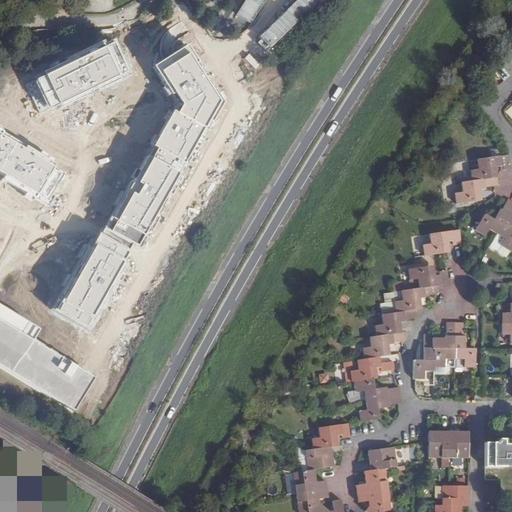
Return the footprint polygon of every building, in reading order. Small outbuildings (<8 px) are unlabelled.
[(43,116),(129,75),(113,41),(27,83),(43,116)] [(178,106),(154,145),(188,165),(224,102),(188,48),(154,67),(178,106)] [(0,180),(25,198),(50,163),(0,128),(0,180)] [(141,245),(186,167),(152,147),(106,225),(141,245)] [(509,169),(508,155),(478,160),(479,169),(471,170),(472,181),(493,178),(491,168),(501,166),(502,170),(509,169)] [(472,181),(462,183),(463,193),(455,194),(456,204),(477,201),(476,191),(485,189),(485,187),(496,185),(499,185),(497,177),(493,178),(472,181)] [(511,200),(509,199),(508,201),(502,210),(500,209),(494,220),(485,215),(476,230),(485,235),(488,228),(497,234),(511,209),(511,200)] [(511,209),(497,234),(506,239),(502,245),(511,251),(511,249),(511,230),(511,228),(511,209)] [(423,245),(424,256),(445,253),(443,243),(452,241),(453,245),(461,244),(459,230),(429,235),(430,244),(423,245)] [(53,310),(87,329),(132,252),(98,232),(53,310)] [(497,234),(491,245),(499,250),(502,245),(506,239),(497,234)] [(418,279),(419,288),(437,286),(440,285),(449,284),(447,271),(439,272),(439,276),(430,277),(429,266),(408,270),(410,280),(418,279)] [(419,288),(401,291),(403,301),(394,302),(396,313),(417,310),(416,299),(425,298),(425,296),(438,294),(437,286),(419,288)] [(503,313),(502,324),(511,323),(511,303),(510,303),(510,311),(510,313),(503,313)] [(396,313),(381,315),(383,325),(375,326),(377,337),(397,333),(395,323),(405,322),(404,320),(418,318),(417,310),(396,313)] [(0,319),(0,376),(72,419),(96,378),(86,371),(0,319)] [(445,359),(455,359),(455,323),(447,323),(447,337),(445,337),(444,349),(435,349),(434,367),(444,367),(445,359)] [(465,367),(475,367),(475,349),(465,349),(465,337),(463,337),(463,323),(455,323),(455,359),(465,358),(465,367)] [(511,323),(502,324),(502,334),(510,335),(510,345),(511,344),(511,323)] [(377,337),(370,338),(371,347),(363,349),(365,359),(379,357),(386,356),(384,346),(393,344),(393,343),(406,342),(406,340),(405,332),(397,333),(377,337)] [(413,361),(413,379),(424,379),(425,371),(434,371),(434,367),(435,349),(433,349),(433,335),(424,335),(424,344),(424,361),(413,361)] [(365,359),(356,361),(358,370),(350,372),(352,382),(354,382),(372,379),(371,369),(380,368),(381,372),(394,370),(393,362),(380,364),(379,357),(365,359)] [(320,383),(329,382),(329,373),(319,373),(320,383)] [(372,379),(354,382),(356,392),(363,391),(365,401),(401,396),(400,387),(397,388),(386,390),(386,387),(374,389),(372,379)] [(401,396),(365,401),(367,411),(358,412),(360,422),(378,420),(377,409),(389,407),(388,405),(402,403),(401,396)] [(311,439),(313,450),(331,447),(334,447),(332,436),(341,435),(342,439),(350,437),(348,424),(318,428),(320,438),(311,439)] [(441,457),(441,462),(439,463),(439,466),(447,466),(447,458),(468,458),(468,444),(468,432),(449,432),(429,432),(428,457),(441,457)] [(511,440),(496,440),(497,444),(486,444),(486,468),(511,468),(511,464),(511,440)] [(313,450),(305,451),(308,471),(314,470),(334,467),(331,447),(313,450)] [(385,469),(397,467),(394,447),(368,451),(371,471),(385,469)] [(358,494),(388,490),(385,469),(371,471),(364,472),(366,484),(356,486),(358,494)] [(293,473),(297,494),(327,489),(326,481),(316,482),(314,470),(308,471),(293,473)] [(286,476),(288,493),(295,493),(293,475),(286,476)] [(447,487),(441,487),(442,507),(460,506),(467,506),(468,486),(447,487)] [(321,511),(324,508),(319,505),(318,500),(328,498),(327,489),(297,494),(299,511),(321,511)] [(384,511),(390,511),(388,490),(358,494),(359,503),(368,501),(369,506),(364,511),(384,511)] [(342,511),(341,500),(332,501),(334,511),(329,511),(328,511),(324,508),(321,511),(342,511)]
